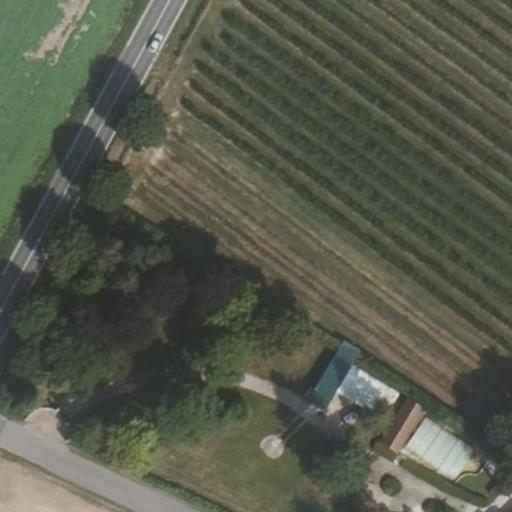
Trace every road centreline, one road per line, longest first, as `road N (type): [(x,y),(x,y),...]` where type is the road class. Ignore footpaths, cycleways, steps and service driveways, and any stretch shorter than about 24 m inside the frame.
road 1 (primary): [(169,0),(0,313)]
road 2 (residential): [(168,511),(0,427)]
